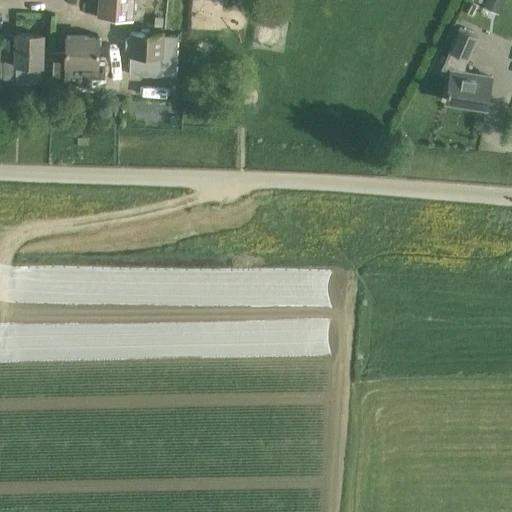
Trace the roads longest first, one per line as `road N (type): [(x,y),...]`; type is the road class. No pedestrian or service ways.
road 1 (unclassified): [(511,196),(0,172)]
road 2 (track): [(240,180),(164,210),(26,238),(5,264),(0,321)]
